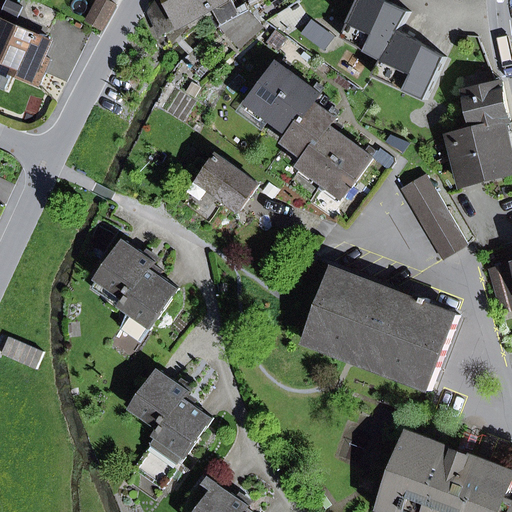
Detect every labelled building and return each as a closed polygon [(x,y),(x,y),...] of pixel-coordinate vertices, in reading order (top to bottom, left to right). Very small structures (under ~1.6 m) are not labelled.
[(108,0),(101,0),(89,22),(104,30),(118,5),(108,0)] [(223,26),(242,16),(239,10),(233,0),(162,0),(154,13),(163,32),(212,6),(215,13),(220,22),(223,26)] [(361,0),(344,38),(383,60),(402,31),(412,12),(385,0),(361,0)] [(221,27),(230,38),(254,16),(251,11),(242,16),(223,26),(221,27)] [(54,41),(47,38),(48,35),(45,34),(43,36),(0,16),(0,85),(8,89),(15,73),(41,85),(53,59),(47,56),(54,41)] [(254,16),(230,38),(239,47),(262,25),(254,16)] [(448,58),(402,31),(383,60),(375,76),(428,101),(448,58)] [(272,119),(302,80),(280,64),(251,104),(272,119)] [(317,103),(323,95),(302,80),(272,119),(293,135),(317,103)] [(475,129),(511,120),(502,82),(497,83),(466,91),(475,129)] [(263,132),(272,119),(251,104),(247,101),(238,113),(263,132)] [(287,143),(309,159),(332,127),(338,119),(317,103),(293,135),(287,143)] [(511,172),(511,150),(508,134),(511,133),(511,121),(511,120),(475,129),(454,134),(467,183),(511,172)] [(303,167),(324,182),(354,143),(332,127),(309,159),(303,167)] [(375,158),(354,143),(324,182),(346,198),(375,158)] [(201,182),(241,211),(260,185),(220,156),(201,182)] [(429,176),(404,190),(411,202),(435,187),(429,176)] [(435,187),(411,202),(418,213),(442,199),(435,187)] [(442,199),(418,213),(424,225),(449,210),(442,199)] [(449,210),(424,225),(431,236),(456,222),(449,210)] [(456,222),(431,236),(438,248),(463,234),(456,222)] [(438,248),(445,260),(470,245),(463,234),(438,248)] [(127,241),(94,288),(124,309),(154,264),(156,261),(127,241)] [(123,330),(143,343),(180,289),(162,276),(165,272),(154,264),(124,309),(122,311),(129,316),(123,330)] [(511,303),(511,278),(508,266),(491,271),(501,307),(511,303)] [(350,351),(353,343),(399,361),(396,369),(436,384),(462,316),(430,304),(431,300),(427,299),(425,302),(336,268),(310,336),(311,337),(350,351)] [(503,313),(511,310),(511,303),(501,307),(503,313)] [(436,384),(396,369),(399,361),(353,343),(350,351),(311,337),(308,343),(433,391),(436,384)] [(4,355),(38,369),(46,352),(11,338),(4,355)] [(162,371),(132,413),(161,433),(189,394),(191,391),(162,371)] [(136,469),(165,490),(215,419),(196,405),(199,401),(189,394),(161,433),(136,469)] [(466,432),(459,452),(472,457),(479,437),(466,432)] [(511,511),(511,502),(509,501),(511,493),(511,472),(472,457),(459,452),(412,434),(386,502),(408,510),(407,511),(511,511)] [(211,497),(201,511),(245,511),(248,508),(250,505),(220,485),(221,483),(213,477),(203,491),(211,497)] [(386,502),(383,509),(390,511),(407,511),(408,510),(386,502)]
